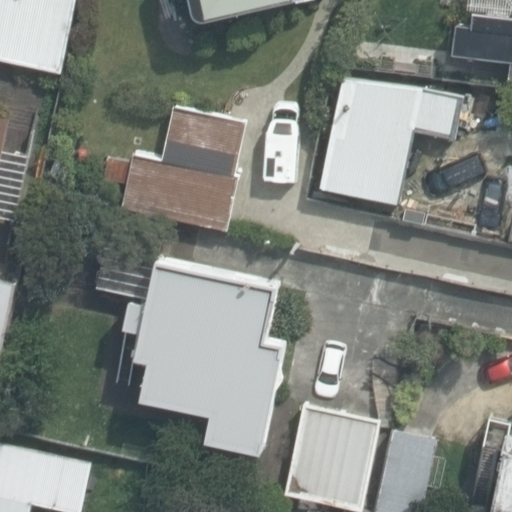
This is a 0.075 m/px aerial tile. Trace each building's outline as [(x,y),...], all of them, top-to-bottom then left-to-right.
[(0,0),(0,55),(59,69),(74,0),(0,0)] [(166,0),(168,9),(219,0),(166,0)] [(511,0),(451,0),(451,8),(498,12),(492,76),(511,77),(511,0)] [(229,227),(253,117),(176,100),(164,157),(129,149),(127,158),(104,153),(100,172),(122,177),(116,202),(229,227)] [(396,123),(315,111),(306,180),(386,191),(396,123)] [(0,353),(2,354),(18,278),(0,274),(3,260),(0,259),(0,168),(11,117),(0,114),(0,353)] [(273,449),(295,339),(276,335),(289,282),(167,255),(145,354),(159,357),(151,396),(221,411),(216,438),(273,449)] [(366,507),(386,417),(309,400),(289,490),(366,507)] [(424,511),(443,436),(399,425),(379,510),(386,511),(424,511)] [(0,511),(31,511),(34,502),(79,511),(82,511),(94,461),(0,439),(0,511)] [(511,443),(497,506),(511,509),(511,443)]
